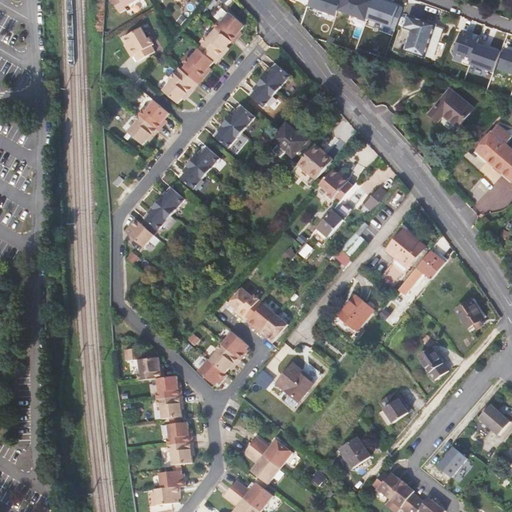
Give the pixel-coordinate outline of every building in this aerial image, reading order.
[(125,7),(137,0),(113,0),(120,13),(126,10),(125,7)] [(311,0),(309,6),(337,16),(339,11),(367,21),(375,1),(373,0),(311,0)] [(175,17),(170,13),(167,17),(171,21),(175,17)] [(230,14),(220,25),(218,23),(214,29),(215,30),(207,40),(206,38),(201,44),(203,45),(190,61),(188,59),(183,65),(185,67),(181,71),(179,70),(170,81),(171,82),(163,92),(167,96),(234,17),(230,14)] [(424,56),(435,24),(408,15),(403,27),(411,30),(404,50),(424,56)] [(178,105),(245,26),(234,17),(167,96),(178,105)] [(156,52),(152,46),(155,44),(151,38),(148,39),(143,30),(127,40),(138,62),(156,52)] [(471,63),(480,38),(473,35),(472,37),(462,34),(454,54),(464,58),(464,60),(471,63)] [(511,74),(511,51),(507,49),(499,70),(511,74)] [(253,92),(255,93),(250,98),(262,109),(289,78),(277,67),(273,72),(271,70),(253,92)] [(428,111),(437,118),(442,112),(456,124),(472,106),(449,87),(428,111)] [(144,111),(134,122),(136,124),(128,133),(132,137),(157,107),(153,103),(146,112),(144,111)] [(143,146),(168,116),(157,107),(132,137),(143,146)] [(221,133),(217,138),(229,148),(255,117),(243,107),(239,112),(237,110),(219,131),(221,133)] [(507,142),(511,136),(511,135),(499,124),(478,148),(489,158),(505,140),(507,142)] [(279,164),(284,158),(290,163),(303,148),(284,130),(270,146),(278,153),(273,159),(279,164)] [(511,146),(507,142),(505,140),(489,158),(511,178),(511,146)] [(322,158),(325,155),(314,146),(297,166),(315,182),(330,165),(322,158)] [(182,179),(194,189),(220,158),(208,148),(204,153),(202,151),(184,173),(186,174),(182,179)] [(332,162),(325,155),(322,158),(330,165),(332,162)] [(332,170),(318,186),(328,194),(326,196),(331,200),(333,198),(339,204),(353,187),(332,170)] [(122,184),(127,176),(123,173),(118,181),(122,184)] [(372,212),(386,195),(378,188),(364,204),(372,212)] [(166,193),(149,214),(151,216),(147,221),(151,225),(159,231),(185,200),(173,190),(169,195),(166,193)] [(344,204),(336,215),(332,212),(311,236),(322,246),(352,211),(344,204)] [(173,216),(166,225),(170,229),(177,220),(173,216)] [(132,234),(130,236),(145,247),(155,236),(147,230),(139,222),(130,232),(132,234)] [(345,253),(368,227),(363,222),(341,250),(345,253)] [(151,225),(147,230),(155,236),(159,231),(151,225)] [(392,288),(424,247),(403,230),(387,251),(397,260),(381,279),(392,288)] [(351,258),(365,242),(360,238),(346,254),(351,258)] [(348,266),(352,261),(339,250),(335,255),(348,266)] [(431,281),(445,264),(431,251),(417,268),(431,281)] [(405,296),(417,282),(410,276),(399,290),(405,296)] [(241,320),(257,301),(252,297),(250,298),(241,290),(226,308),(241,320)] [(467,329),(483,318),(470,300),(454,311),(467,329)] [(258,302),(253,307),(258,311),(247,323),(246,324),(253,330),(255,329),(264,336),(279,319),(258,302)] [(243,320),(247,323),(258,311),(253,307),(243,320)] [(340,351),(359,328),(340,313),(322,336),(340,351)] [(265,338),(264,339),(271,345),(286,325),(279,319),(264,336),(265,338)] [(210,362),(208,361),(203,367),(220,381),(222,382),(228,376),(226,374),(238,359),(240,361),(246,355),(244,353),(248,348),(231,334),(221,345),(216,351),(218,352),(210,362)] [(450,372),(433,349),(419,359),(435,383),(450,372)] [(137,374),(134,375),(136,382),(154,379),(158,378),(155,358),(138,361),(136,350),(125,352),(127,363),(136,361),(137,374)] [(313,384),(309,382),(299,373),(301,371),(293,364),(276,385),(297,403),(313,384)] [(198,373),(215,387),(220,381),(203,367),(198,373)] [(264,370),(256,380),(267,389),(275,379),(264,370)] [(309,382),(311,379),(301,371),(299,373),(309,382)] [(154,392),(156,407),(158,407),(160,419),(167,417),(177,416),(179,415),(174,376),(158,378),(154,379),(156,391),(154,392)] [(380,406),(385,412),(394,425),(410,415),(396,394),(380,406)] [(490,407),(478,421),(498,438),(509,424),(490,407)] [(389,429),(394,425),(385,412),(380,416),(389,429)] [(168,424),(179,422),(177,416),(167,417),(168,424)] [(167,452),(170,451),(172,464),(178,464),(191,461),(186,421),(179,422),(168,424),(166,424),(168,438),(166,438),(167,452)] [(254,474),(263,481),(271,487),(295,457),(279,443),(273,451),(260,440),(248,455),(261,465),(254,474)] [(354,471),(371,459),(357,440),(341,452),(354,471)] [(452,452),(437,471),(450,482),(465,463),(452,452)] [(455,477),(461,482),(475,464),(469,460),(455,477)] [(388,468),(374,484),(392,498),(405,482),(388,468)] [(180,477),(179,470),(173,471),(159,473),(161,489),(156,489),(158,506),(179,502),(179,496),(181,495),(180,485),(183,485),(182,477),(180,477)] [(266,492),(271,487),(263,481),(259,486),(266,492)] [(237,511),(264,511),(274,499),(266,492),(259,486),(253,493),(238,482),(227,497),(240,508),(237,511)] [(392,498),(408,511),(418,499),(413,494),(415,491),(405,482),(392,498)] [(424,503),(418,499),(408,511),(417,511),(420,509),(422,511),(444,511),(445,511),(429,498),(424,503)]
